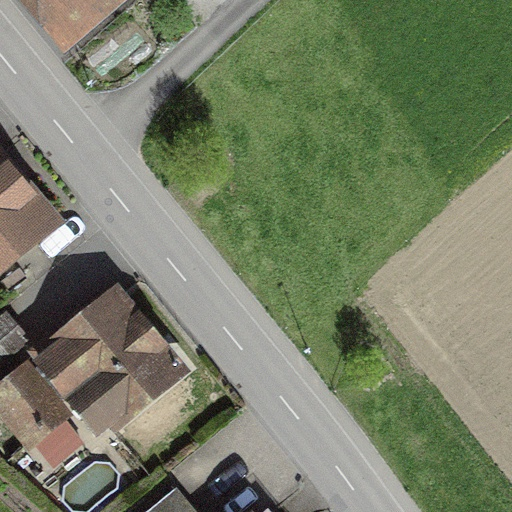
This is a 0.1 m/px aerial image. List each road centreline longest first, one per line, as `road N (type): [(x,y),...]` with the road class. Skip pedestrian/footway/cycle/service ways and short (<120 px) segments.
road 1 (tertiary): [(83,149),(381,511)]
road 2 (residential): [(243,0),(83,149)]
road 3 (tertiary): [(0,37),(83,149)]
